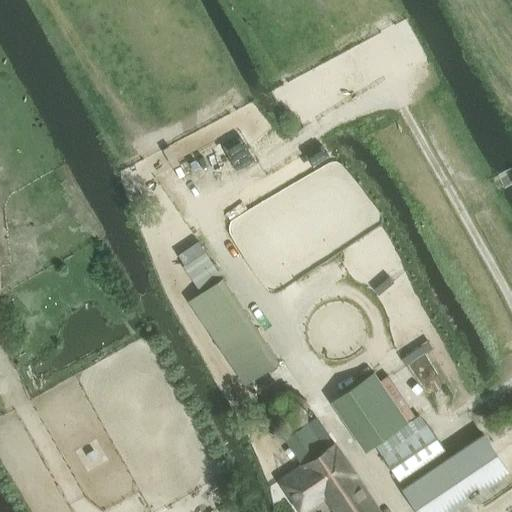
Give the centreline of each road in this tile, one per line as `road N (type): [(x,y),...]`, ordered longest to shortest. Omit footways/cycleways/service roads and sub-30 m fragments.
road 1 (track): [(511,382),(446,426),(425,412),(380,353),(317,393)]
road 2 (track): [(403,108),(511,304)]
road 3 (track): [(82,511),(0,369)]
